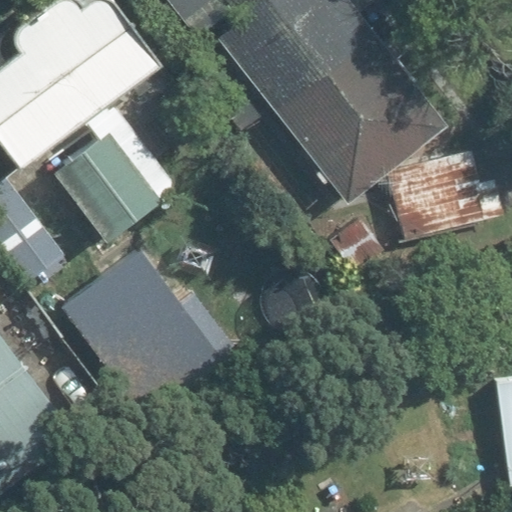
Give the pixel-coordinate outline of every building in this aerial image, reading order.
[(0,137),(24,169),(83,123),(94,137),(48,173),(104,246),(167,197),(205,255),(240,232),(193,160),(167,178),(109,103),(159,65),(109,0),(83,0),(79,4),(63,0),(46,0),(29,7),(15,29),(15,53),(0,64),(0,137)] [(170,0),(201,39),(216,27),(347,197),(448,119),(356,0),(170,0)] [(69,249),(24,189),(0,206),(0,259),(19,285),(69,249)] [(0,312),(0,493),(87,428),(0,312)] [(511,361),(499,363),(511,482),(511,361)]
